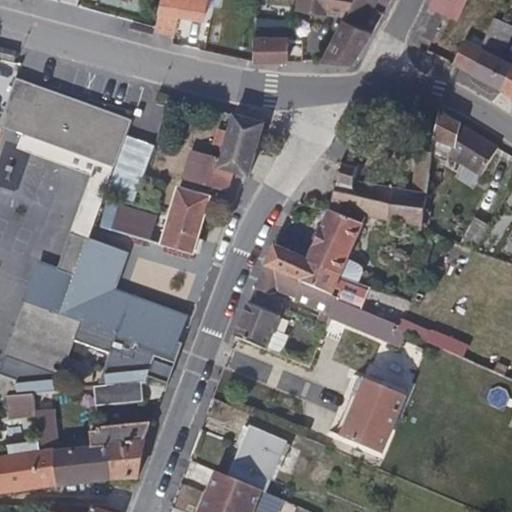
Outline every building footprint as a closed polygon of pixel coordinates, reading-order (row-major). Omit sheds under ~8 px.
[(203,18),(205,0),(156,0),(151,30),(170,34),(174,13),(203,18)] [(321,12),(322,0),(293,0),(292,8),(321,12)] [(357,12),(363,0),(331,0),(331,3),(345,9),(356,14),(357,12)] [(356,30),(371,0),(363,0),(357,12),(356,14),(350,26),(356,30)] [(430,20),(439,0),(427,0),(420,15),(430,20)] [(350,26),(356,14),(345,9),(339,22),(350,26)] [(480,39),(492,12),(486,9),(474,37),(480,39)] [(499,50),(505,35),(497,30),(499,25),(509,31),(511,23),(511,22),(499,16),(492,12),(480,39),(476,48),(501,60),(504,53),(499,50)] [(426,54),(437,30),(428,25),(430,20),(420,15),(407,43),(426,54)] [(282,37),(282,19),(250,18),(250,36),(282,37)] [(351,60),(366,34),(356,30),(350,26),(339,22),(319,59),(329,61),(349,61),(351,60)] [(282,59),(282,37),(250,36),(249,58),(282,59)] [(499,92),(511,65),(501,60),(476,48),(460,40),(448,65),(499,92)] [(511,100),(511,65),(499,92),(511,100)] [(133,197),(153,138),(124,128),(129,112),(122,110),(12,73),(0,108),(0,122),(110,160),(104,187),(133,197)] [(452,149),(458,122),(435,108),(428,135),(452,149)] [(244,174),(257,121),(226,113),(215,166),(227,169),(244,174)] [(446,173),(452,149),(428,135),(424,152),(421,166),(446,173)] [(404,229),(421,166),(424,152),(408,148),(398,188),(357,177),(360,164),(351,162),(351,165),(343,163),(342,159),(338,159),(337,162),(333,162),(332,167),(335,170),(322,208),(358,218),(404,229)] [(222,189),(227,169),(215,166),(184,158),(179,178),(196,182),(222,189)] [(219,202),(222,189),(196,182),(194,194),(204,197),(219,202)] [(511,224),(511,190),(509,188),(503,199),(511,205),(511,210),(505,220),(511,224)] [(190,252),(204,197),(194,194),(175,189),(167,219),(101,202),(95,226),(190,252)] [(342,261),(358,218),(322,208),(304,261),(336,274),(342,261)] [(112,253),(91,247),(53,237),(48,256),(55,258),(63,261),(67,266),(69,271),(69,277),(68,282),(82,285),(101,291),(112,253)] [(327,296),(336,274),(304,261),(265,244),(256,266),(301,285),(327,296)] [(72,332),(82,285),(68,282),(69,277),(69,271),(67,266),(63,261),(55,258),(48,256),(43,274),(23,269),(7,327),(16,330),(1,386),(0,385),(0,400),(1,400),(7,398),(27,395),(52,392),(58,392),(72,332)] [(349,280),(355,266),(342,261),(336,274),(349,280)] [(301,285),(256,266),(247,288),(263,295),(274,295),(282,296),(295,300),(301,285)] [(358,308),(366,287),(349,280),(336,274),(327,296),(332,298),(358,308)] [(176,313),(165,310),(101,291),(82,285),(72,332),(58,392),(91,388),(137,382),(140,381),(142,378),(147,362),(149,356),(169,363),(175,341),(169,339),(176,313)] [(327,309),(332,298),(327,296),(301,285),(295,300),(310,304),(327,309)] [(386,345),(391,331),(393,322),(358,308),(332,298),(327,309),(323,320),(386,345)] [(274,328),(279,318),(242,303),(241,304),(228,339),(258,350),(259,346),(264,334),(268,327),(274,328)] [(477,355),(466,351),(466,346),(397,317),(393,322),(391,331),(473,365),(477,355)] [(0,385),(1,386),(16,330),(7,327),(0,349),(0,385)] [(149,356),(147,362),(142,378),(162,386),(167,370),(168,369),(169,363),(149,356)] [(377,454),(400,396),(355,377),(332,435),(377,454)] [(139,401),(137,382),(91,388),(93,405),(139,401)] [(52,398),(52,392),(27,395),(29,397),(30,400),(52,398)] [(138,451),(140,441),(149,421),(96,427),(97,434),(98,446),(105,445),(109,479),(131,479),(133,477),(134,475),(134,471),(138,451)] [(253,494),(273,444),(241,430),(221,479),(249,492),(253,494)] [(98,446),(97,434),(85,436),(86,447),(98,446)] [(109,479),(105,445),(98,446),(86,447),(86,450),(90,483),(103,481),(109,479)] [(47,455),(46,446),(32,447),(32,457),(47,455)] [(90,483),(86,450),(68,452),(72,486),(90,483)] [(72,486),(68,452),(47,455),(51,489),(72,486)] [(51,489),(47,455),(32,457),(0,461),(0,498),(42,491),(51,489)] [(240,511),(249,492),(221,479),(206,473),(190,511),(240,511)]
